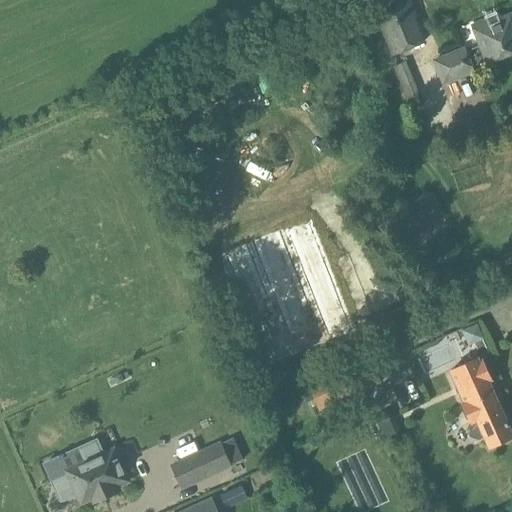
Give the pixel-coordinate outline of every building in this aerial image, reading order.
[(372,0),(393,55),(423,43),(413,17),(415,16),(409,0),(372,0)] [(473,27),(480,45),(467,50),(466,48),(435,60),(443,83),(475,70),(473,65),(486,60),(487,62),(511,52),(511,11),(473,27)] [(419,98),(405,64),(395,68),(410,102),(419,98)] [(104,313),(60,329),(67,348),(111,331),(104,313)] [(319,411),(382,382),(369,356),(307,384),(319,411)] [(489,447),(511,436),(511,433),(489,380),(492,379),(484,360),(480,361),(478,358),(451,370),(466,403),(462,404),(471,424),(478,421),(489,447)] [(68,474),(53,480),(61,500),(77,493),(81,503),(93,498),(94,502),(119,490),(117,487),(129,481),(114,449),(103,455),(96,441),(79,449),(86,462),(67,471),(68,474)] [(172,466),(182,488),(230,466),(220,444),(172,466)] [(217,511),(212,499),(183,511),(217,511)]
